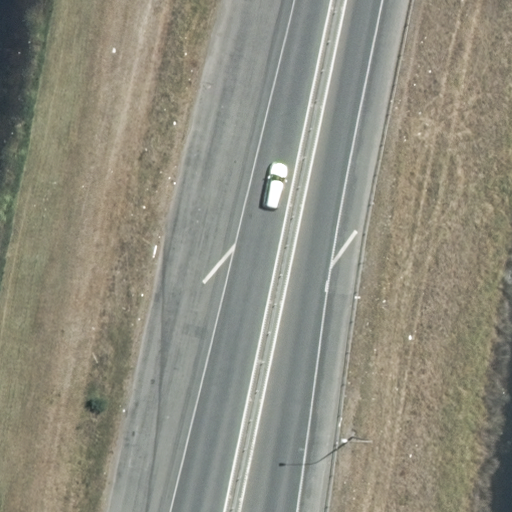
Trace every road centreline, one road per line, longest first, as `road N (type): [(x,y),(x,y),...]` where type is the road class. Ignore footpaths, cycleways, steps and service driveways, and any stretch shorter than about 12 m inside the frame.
road 1 (trunk): [(194,511),(301,0)]
road 2 (trunk): [(362,0),(263,511)]
